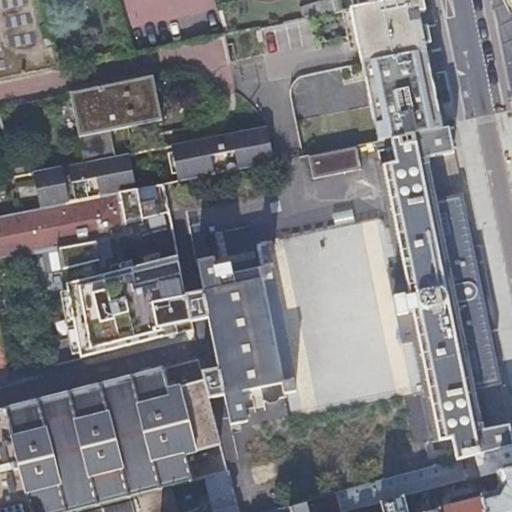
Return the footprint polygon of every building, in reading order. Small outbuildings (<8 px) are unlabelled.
[(0,0),(0,80),(61,69),(40,0),(0,0)] [(317,0),(300,3),(303,19),(340,11),(347,43),(355,42),(357,50),(360,65),(424,51),(423,45),(429,44),(427,35),(425,26),(419,27),(417,13),(423,12),(420,0),(317,0)] [(511,0),(490,0),(493,12),(505,70),(510,93),(511,103),(511,102),(511,0)] [(436,78),(430,50),(424,51),(430,79),(436,78)] [(360,65),(368,106),(433,92),(430,79),(424,51),(360,65)] [(151,78),(68,95),(77,138),(160,121),(151,78)] [(372,124),(376,143),(390,140),(440,129),(437,111),(434,100),(433,92),(368,106),(372,124)] [(437,111),(440,129),(446,128),(442,110),(440,99),(434,100),(437,111)] [(440,129),(390,140),(395,165),(381,168),(405,287),(400,288),(407,322),(412,321),(437,442),(451,439),(456,461),(511,446),(511,445),(486,317),(494,316),(487,282),(483,262),(478,263),(475,263),(470,236),(451,145),(454,145),(453,140),(450,141),(448,128),(446,128),(440,129)] [(0,260),(2,260),(28,255),(53,250),(101,240),(141,232),(132,191),(0,218),(0,260)] [(184,296),(175,254),(107,268),(101,240),(53,250),(62,297),(110,286),(119,335),(189,320),(184,296)] [(31,270),(28,255),(2,260),(5,274),(31,270)] [(184,296),(189,320),(189,323),(208,319),(218,367),(200,372),(208,402),(225,398),(231,426),(247,423),(242,394),(282,385),(284,396),(297,393),(294,381),(286,383),(265,283),(274,281),(271,269),(258,272),(260,281),(220,289),(213,259),(197,262),(203,292),(184,296)] [(0,380),(8,379),(0,338),(0,380)] [(197,361),(0,411),(0,511),(74,511),(137,496),(203,479),(226,473),(208,402),(200,372),(197,361)] [(511,446),(456,461),(337,494),(341,511),(347,511),(368,507),(381,503),(402,497),(429,490),(464,480),(479,476),(493,472),(511,467),(511,446)] [(511,511),(511,467),(493,472),(496,482),(495,491),(485,494),(484,488),(477,490),(477,493),(482,511),(511,511)] [(236,511),(226,473),(203,479),(213,511),(236,511)] [(341,511),(337,494),(336,493),(327,496),(331,511),(341,511)] [(434,511),(482,511),(477,493),(450,500),(452,507),(435,511),(434,511)] [(140,511),(137,496),(74,511),(140,511)] [(381,503),(382,511),(434,511),(435,511),(433,511),(406,511),(402,497),(381,503)] [(382,511),(381,503),(368,507),(369,511),(382,511)]
